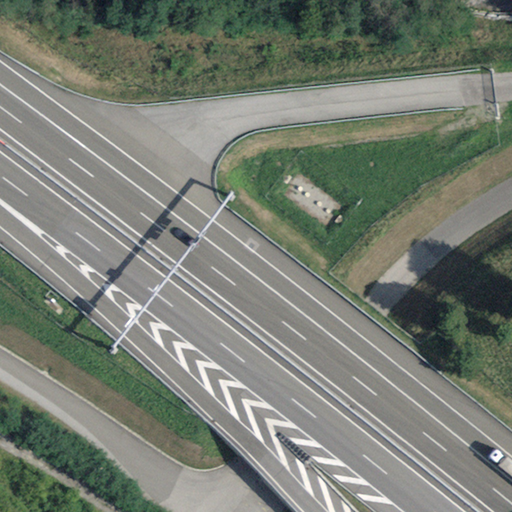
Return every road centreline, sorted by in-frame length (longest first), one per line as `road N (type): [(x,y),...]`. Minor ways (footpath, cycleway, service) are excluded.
road 1 (motorway): [(499,511),(0,108)]
road 2 (motorway): [(511,467),(214,243),(0,105)]
road 3 (motorway): [(0,180),(416,511)]
road 4 (motorway): [(0,222),(316,511)]
road 5 (track): [(112,511),(0,442)]
